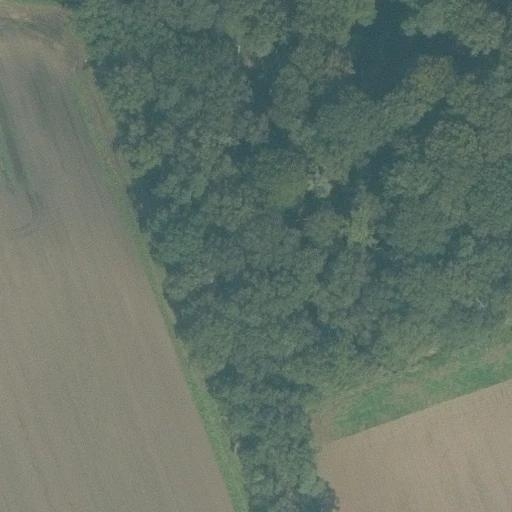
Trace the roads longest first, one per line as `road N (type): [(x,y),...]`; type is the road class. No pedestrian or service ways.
road 1 (track): [(293,511),(108,0)]
road 2 (track): [(511,290),(246,380)]
